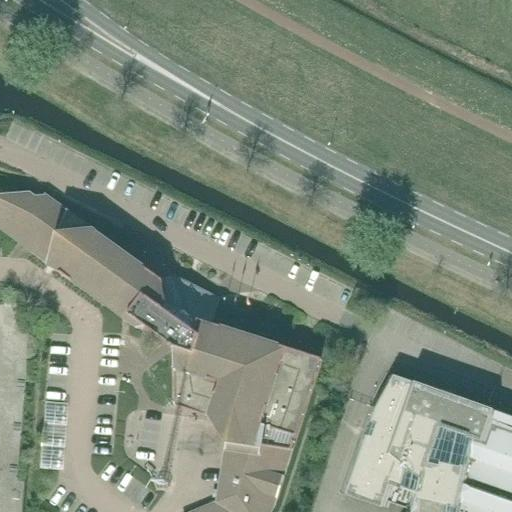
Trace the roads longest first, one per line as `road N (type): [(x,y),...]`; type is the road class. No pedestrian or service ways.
road 1 (secondary): [(511,254),(214,103)]
road 2 (secondary): [(23,0),(165,86),(214,103)]
road 3 (secondary): [(214,103),(72,0)]
